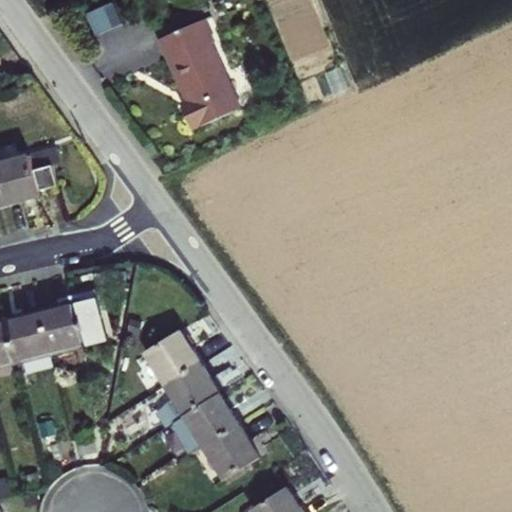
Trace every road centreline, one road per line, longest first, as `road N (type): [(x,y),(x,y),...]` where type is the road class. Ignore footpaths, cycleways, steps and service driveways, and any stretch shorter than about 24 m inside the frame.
road 1 (unclassified): [(154,208),(305,410),(370,511)]
road 2 (unclassified): [(2,0),(154,208)]
road 3 (residential): [(0,264),(99,242),(154,208)]
